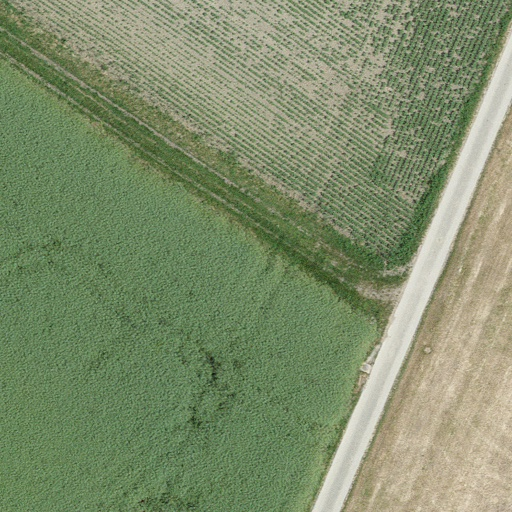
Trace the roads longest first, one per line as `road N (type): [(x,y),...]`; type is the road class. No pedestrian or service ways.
road 1 (track): [(0,31),(411,308)]
road 2 (track): [(327,511),(511,63)]
